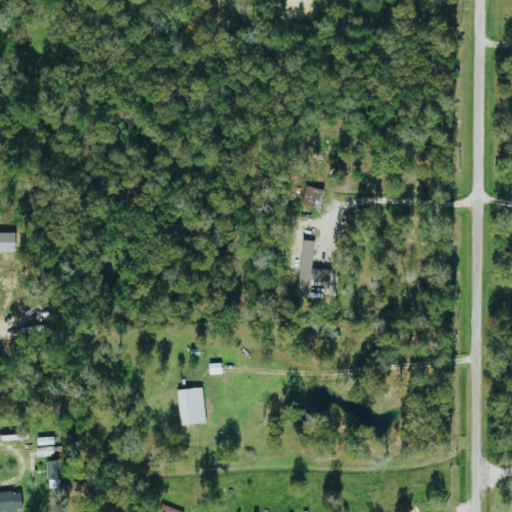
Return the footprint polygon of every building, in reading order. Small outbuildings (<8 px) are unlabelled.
[(0,253),(17,253),(17,234),(0,233),(0,253)] [(315,241),(302,240),(299,295),(310,295),(311,282),(331,283),(332,270),(314,269),(315,241)] [(179,389),(181,425),(206,424),(204,388),(179,389)] [(37,445),(54,445),(54,437),(37,438),(37,445)] [(37,457),(53,456),(53,447),(37,448),(37,457)] [(63,488),(63,461),(48,461),(48,489),(63,488)] [(0,511),(24,510),(23,493),(0,493),(0,511)]
